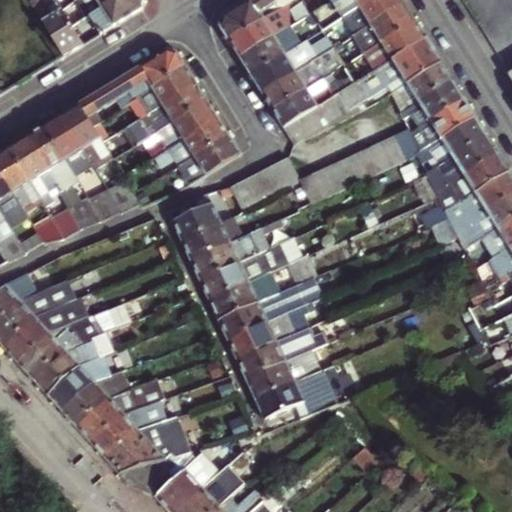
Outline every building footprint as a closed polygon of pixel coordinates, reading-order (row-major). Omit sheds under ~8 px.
[(84,43),(62,9),(56,0),(32,0),(31,1),(65,55),(84,43)] [(115,0),(77,0),(76,1),(82,9),(96,0),(98,0),(103,7),(104,7),(115,0)] [(98,0),(96,0),(82,9),(83,12),(87,9),(91,14),(103,7),(98,0)] [(144,0),(115,0),(104,7),(103,7),(91,14),(90,15),(101,33),(143,8),(144,0)] [(292,0),(251,0),(225,17),(221,26),(230,39),(281,7),(292,0)] [(323,31),(345,18),(360,9),(374,0),(335,0),(333,1),(312,14),(323,31)] [(348,24),(355,36),(408,3),(406,0),(374,0),(360,9),(363,15),(348,24)] [(408,3),(355,36),(366,53),(419,20),(408,3)] [(230,39),(241,57),(293,26),(281,7),(230,39)] [(360,9),(345,18),(348,24),(363,15),(360,9)] [(366,53),(377,71),(430,38),(419,20),(366,53)] [(293,26),(241,57),(252,74),(288,53),(283,45),(293,39),(299,36),(293,26)] [(323,31),(303,44),(298,47),(288,53),(252,74),(264,93),(334,49),(323,31)] [(286,128),(295,142),(390,88),(394,95),(445,62),(430,38),(377,71),(366,77),(356,84),(335,97),(286,128)] [(294,42),(298,47),(303,44),(299,38),(294,42)] [(294,42),(293,39),(283,45),(288,53),(298,47),(294,42)] [(334,64),(338,70),(345,66),(334,49),(264,93),(274,109),(308,89),(323,79),(320,73),(334,64)] [(80,105),(89,119),(151,81),(154,86),(187,66),(179,53),(168,52),(80,105)] [(356,84),(366,77),(355,60),(345,66),(348,72),(356,84)] [(445,62),(394,95),(391,96),(401,115),(456,80),(445,62)] [(147,112),(197,81),(187,66),(154,86),(137,96),(140,102),(147,112)] [(338,70),(342,76),(348,72),(345,66),(338,70)] [(328,86),(335,97),(356,84),(348,72),(342,76),(328,85),(328,86)] [(323,79),(308,89),(313,96),(328,86),(328,85),(324,79),(323,79)] [(466,96),(456,80),(401,115),(409,130),(410,131),(466,96)] [(208,98),(197,81),(147,112),(141,116),(125,125),(114,132),(101,140),(104,145),(131,129),(138,141),(158,129),(208,98)] [(308,89),(274,109),(286,128),(335,97),(328,86),(313,96),(308,89)] [(131,107),(135,105),(140,102),(137,96),(127,102),(129,105),(131,107)] [(472,105),(466,96),(410,131),(422,152),(434,144),(479,117),(472,105)] [(208,98),(158,129),(169,147),(220,116),(208,98)] [(147,112),(140,102),(135,105),(141,116),(147,112)] [(63,115),(93,167),(106,188),(117,181),(104,160),(95,144),(101,140),(94,127),(89,119),(80,105),(63,115)] [(125,125),(141,116),(135,105),(131,107),(129,105),(117,112),(125,125)] [(93,167),(63,115),(45,125),(76,177),(93,167)] [(231,134),(220,116),(169,147),(156,155),(163,165),(175,157),(180,165),(231,134)] [(490,135),(479,117),(434,144),(444,162),(490,135)] [(101,140),(114,132),(106,119),(94,127),(101,140)] [(45,125),(27,137),(57,188),(76,177),(45,125)] [(409,130),(394,138),(406,162),(419,156),(418,154),(422,152),(410,131),(409,130)] [(243,153),(231,134),(180,165),(185,173),(191,184),(243,153)] [(490,135),(444,162),(456,180),(502,153),(490,135)] [(21,140),(9,148),(31,183),(37,179),(47,195),(57,188),(27,137),(21,140)] [(394,138),(382,143),(394,168),(406,162),(394,138)] [(104,145),(101,140),(95,144),(104,160),(111,156),(104,145)] [(394,168),(382,143),(370,148),(383,173),(394,168)] [(9,148),(0,153),(0,172),(13,193),(23,209),(33,202),(24,187),(31,183),(9,148)] [(370,148),(359,154),(371,178),(383,173),(370,148)] [(511,169),(502,153),(456,180),(437,192),(440,198),(457,187),(465,199),(479,191),(511,171),(511,169)] [(359,154),(347,159),(359,184),(371,178),(359,154)] [(289,187),(300,181),(289,158),(277,165),(289,187)] [(347,159),(336,164),(349,188),(359,184),(347,159)] [(336,164),(325,169),(337,194),(349,188),(336,164)] [(427,172),(429,177),(433,183),(446,174),(441,164),(427,172)] [(289,187),(277,165),(265,171),(277,194),(282,191),(289,187)] [(325,169),(312,176),(324,200),(337,194),(325,169)] [(277,194),(265,171),(255,176),(267,199),(277,194)] [(511,171),(479,191),(465,199),(462,202),(473,220),(511,196),(511,171)] [(0,209),(5,219),(16,212),(6,197),(13,193),(0,172),(0,209)] [(267,199),(255,176),(243,182),(256,205),(267,199)] [(300,181),(312,205),(324,200),(312,176),(300,181)] [(37,179),(31,183),(40,198),(47,195),(37,179)] [(300,181),(289,187),(282,191),(288,202),(293,200),(299,211),(312,205),(300,181)] [(256,205),(243,182),(232,187),(244,211),(256,205)] [(24,187),(33,202),(40,198),(31,183),(24,187)] [(127,183),(110,194),(121,212),(122,214),(141,207),(127,183)] [(90,200),(90,199),(81,184),(67,192),(75,204),(69,208),(81,229),(101,221),(90,200)] [(101,221),(121,212),(110,194),(108,192),(90,199),(90,200),(101,221)] [(213,194),(172,213),(185,241),(225,223),(213,194)] [(59,213),(52,217),(65,238),(81,229),(69,208),(62,195),(52,201),(59,213)] [(478,228),(485,239),(511,222),(511,196),(473,220),(457,231),(461,239),(478,228)] [(451,219),(445,207),(425,216),(430,228),(451,219)] [(44,243),(45,245),(65,238),(52,217),(44,222),(38,212),(28,218),(44,243)] [(185,241),(193,259),(245,235),(236,216),(225,223),(185,241)] [(11,227),(26,252),(44,243),(28,218),(28,217),(11,227)] [(273,226),(281,243),(289,239),(282,222),(273,226)] [(482,242),(493,258),(511,246),(511,222),(485,239),(482,242)] [(264,229),(266,232),(272,247),(277,244),(269,226),(264,229)] [(0,248),(9,261),(26,252),(11,227),(2,232),(0,227),(0,248)] [(245,235),(193,259),(201,278),(272,247),(266,232),(247,240),(245,235)] [(277,244),(272,247),(201,278),(211,299),(300,260),(290,239),(289,239),(281,243),(277,244)] [(502,271),(507,277),(511,273),(511,246),(493,258),(476,268),(483,282),(502,271)] [(0,265),(9,261),(0,248),(0,265)] [(300,260),(211,299),(220,320),(283,293),(309,282),(300,260)] [(48,278),(41,266),(7,287),(0,292),(0,322),(20,304),(42,294),(37,284),(48,278)] [(56,288),(42,294),(20,304),(0,322),(0,342),(4,348),(37,319),(83,299),(85,298),(79,283),(64,290),(67,297),(61,299),(56,288)] [(62,285),(56,288),(61,299),(67,297),(64,290),(62,285)] [(158,290),(148,295),(151,301),(161,297),(158,290)] [(283,293),(220,320),(229,340),(269,323),(292,313),(283,293)] [(4,348),(20,365),(52,335),(91,319),(83,299),(37,319),(4,348)] [(52,335),(20,365),(27,372),(34,380),(64,353),(105,336),(119,330),(111,310),(91,319),(52,335)] [(269,323),(229,340),(238,360),(278,342),(269,323)] [(502,341),(492,326),(482,331),(492,346),(502,341)] [(238,360),(247,379),(287,362),(326,345),(322,336),(313,340),(308,329),(278,342),(238,360)] [(81,366),(101,358),(113,354),(105,336),(64,353),(34,380),(48,395),(81,366)] [(101,358),(109,377),(117,374),(116,373),(124,369),(118,352),(113,354),(101,358)] [(109,377),(101,358),(81,366),(48,395),(63,411),(95,383),(109,377)] [(312,360),(299,365),(304,376),(317,371),(312,360)] [(256,399),(296,382),(287,362),(247,379),(256,399)] [(116,373),(117,374),(118,379),(125,377),(128,375),(124,369),(116,373)] [(323,371),(296,382),(256,399),(266,421),(304,403),(311,419),(337,407),(323,371)] [(95,383),(63,411),(78,427),(110,399),(143,387),(141,382),(129,386),(125,377),(118,379),(117,374),(109,377),(95,383)] [(78,427),(92,443),(126,414),(146,406),(165,399),(158,380),(143,387),(110,399),(78,427)] [(107,459),(139,431),(132,422),(150,416),(146,406),(126,414),(92,443),(107,459)] [(132,422),(139,431),(154,426),(150,416),(132,422)] [(154,426),(139,431),(107,459),(121,475),(167,461),(173,460),(172,457),(197,448),(187,420),(182,422),(180,417),(154,426)] [(366,449),(355,459),(370,474),(381,464),(366,449)] [(220,475),(227,483),(252,459),(245,452),(220,475)] [(121,475),(126,480),(171,465),(167,461),(121,475)] [(132,487),(159,499),(194,466),(193,464),(181,476),(171,465),(126,480),(132,487)] [(159,499),(171,511),(179,511),(220,475),(213,468),(204,476),(194,466),(159,499)] [(220,475),(179,511),(216,511),(221,508),(211,497),(227,483),(220,475)] [(255,511),(271,511),(280,504),(273,496),(255,511)]
